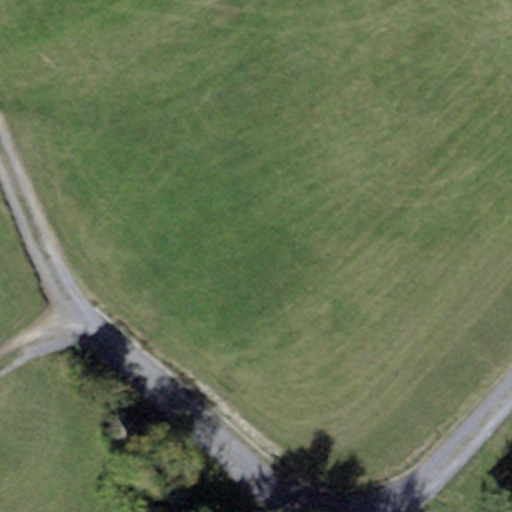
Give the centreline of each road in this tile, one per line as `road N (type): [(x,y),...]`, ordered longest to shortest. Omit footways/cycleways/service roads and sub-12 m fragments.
road 1 (track): [(342,511),(283,498),(77,318),(0,153)]
road 2 (track): [(511,391),(445,462),(368,511)]
